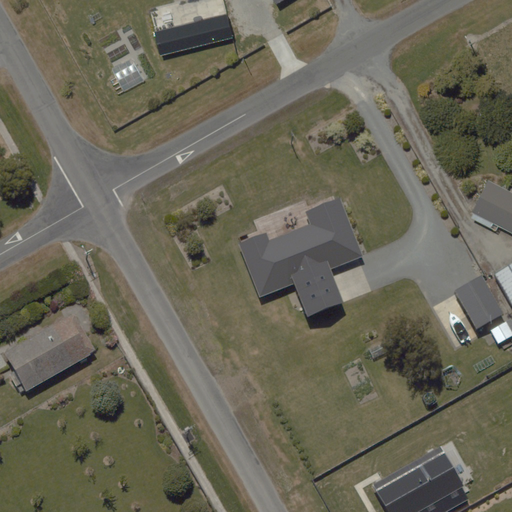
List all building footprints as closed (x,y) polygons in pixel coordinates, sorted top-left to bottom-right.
[(511,194),(489,184),(472,222),(511,239),(511,194)] [(312,236),(270,250),(266,240),(238,249),(258,308),(292,297),(303,332),(340,320),(336,306),(371,294),(342,208),(307,219),(312,236)] [(511,273),(493,285),(510,314),(511,312),(511,273)] [(503,323),(476,281),(431,309),(458,351),(503,323)] [(94,363),(71,320),(4,356),(26,399),(94,363)] [(511,339),(502,327),(487,338),(497,351),(511,339)]
